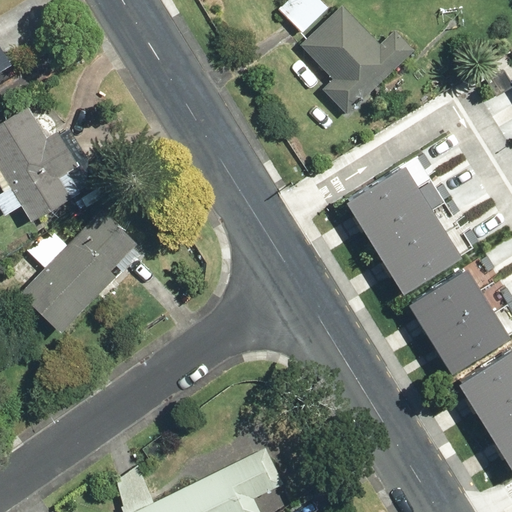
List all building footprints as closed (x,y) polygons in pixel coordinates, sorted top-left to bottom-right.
[(322,0),(286,0),(278,8),(301,34),(330,8),(322,0)] [(329,80),(321,86),(346,113),(418,50),(399,27),(377,46),(342,6),(299,43),(329,80)] [(0,70),(8,65),(0,52),(0,37),(4,35),(0,29),(0,70)] [(511,125),(511,63),(457,90),(481,140),(511,125)] [(27,103),(0,118),(0,185),(3,191),(0,191),(0,217),(17,209),(25,226),(89,195),(76,168),(84,164),(67,130),(58,134),(55,128),(46,132),(27,103)] [(406,160),(348,195),(361,217),(419,183),(406,160)] [(419,183),(361,217),(374,239),(432,205),(419,183)] [(432,205),(374,239),(388,261),(445,227),(432,205)] [(43,267),(17,292),(57,333),(143,250),(103,209),(66,245),(49,227),(25,249),(43,267)] [(445,227),(388,261),(401,283),(459,249),(445,227)] [(464,258),(407,293),(421,316),(479,281),(464,258)] [(479,281),(421,316),(435,340),(493,305),(479,281)] [(493,305),(435,340),(450,363),(507,328),(493,305)] [(511,344),(459,376),(473,399),(511,375),(511,344)] [(511,375),(473,399),(486,421),(511,405),(511,375)] [(511,405),(486,421),(500,444),(511,436),(511,405)] [(511,436),(500,444),(511,463),(511,436)] [(121,511),(270,511),(290,502),(265,450),(153,504),(144,475),(116,484),(121,511)]
